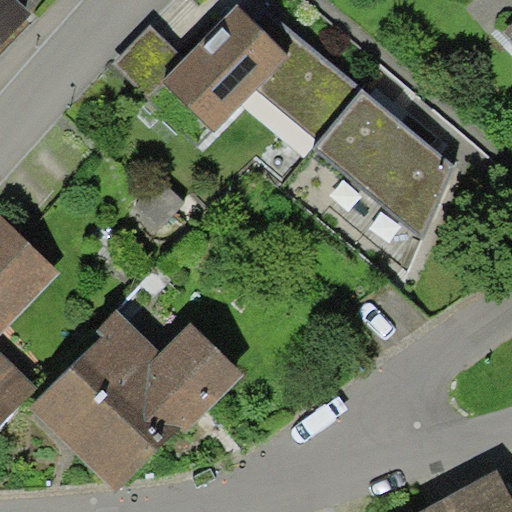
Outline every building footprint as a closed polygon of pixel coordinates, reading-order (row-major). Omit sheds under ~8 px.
[(0,0),(0,40),(36,0),(0,0)] [(363,91),(258,0),(237,0),(185,61),(148,99),(199,145),(212,130),(215,132),(255,87),(318,142),(363,91)] [(511,16),(495,31),(511,50),(511,16)] [(185,61),(148,25),(111,63),(148,99),(185,61)] [(454,168),(363,91),(318,142),(312,148),(425,241),(454,168)] [(187,209),(157,172),(122,200),(152,237),(187,209)] [(0,424),(39,380),(0,339),(0,330),(62,268),(3,209),(0,211),(0,424)] [(122,300),(27,394),(73,440),(119,487),(201,405),(244,363),(192,311),(162,340),(122,300)] [(408,511),(511,511),(511,488),(497,462),(408,511)]
